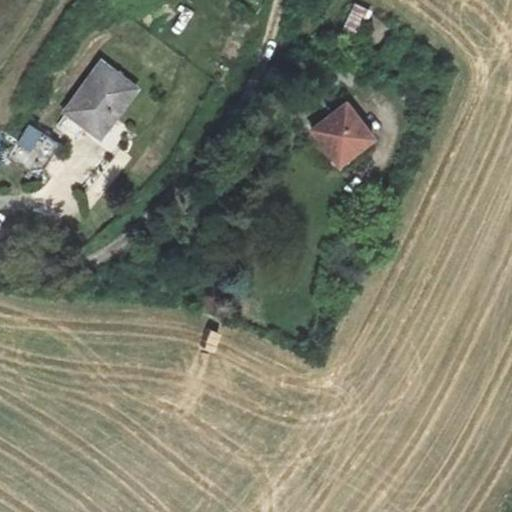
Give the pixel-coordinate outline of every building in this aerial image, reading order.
[(354,3),(343,31),(361,38),(372,10),(354,3)] [(102,63),(66,110),(102,138),(138,91),(102,63)] [(347,104),(311,131),(339,169),(375,142),(347,104)] [(30,126),(6,164),(35,183),(59,145),(30,126)] [(261,237),(245,265),(266,277),(281,248),(261,237)]
